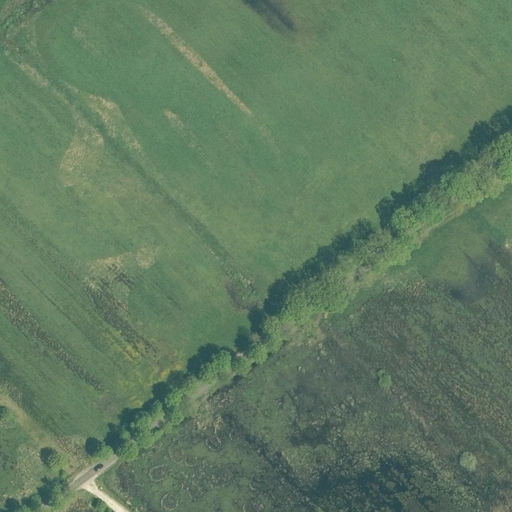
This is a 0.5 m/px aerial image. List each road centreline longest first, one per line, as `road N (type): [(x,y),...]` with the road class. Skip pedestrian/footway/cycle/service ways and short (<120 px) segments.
road 1 (tertiary): [(511,154),(271,335)]
road 2 (tertiary): [(39,511),(271,335)]
